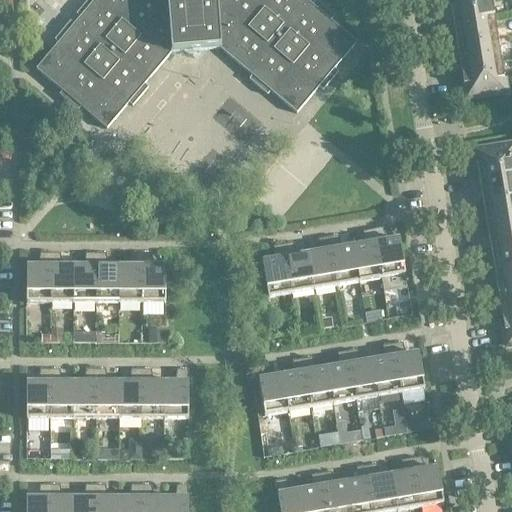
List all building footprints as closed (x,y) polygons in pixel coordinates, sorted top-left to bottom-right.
[(95,0),(94,0),(88,0),(76,16),(79,19),(73,26),(70,23),(54,41),(58,44),(36,70),(62,93),(59,96),(77,112),(80,108),(106,130),(128,104),(132,107),(147,89),(144,86),(171,54),(220,50),(252,77),(249,80),(267,96),(270,92),(297,114),(319,88),(322,91),(338,73),(334,70),(356,44),(330,22),(333,18),(315,3),(312,6),(305,0),(304,0),(95,0)] [(448,0),(452,25),(493,19),(489,0),(448,0)] [(497,41),(493,19),(452,25),(456,48),(497,41)] [(501,64),(497,41),(456,48),(460,70),(501,64)] [(506,94),(501,64),(460,70),(465,101),(506,94)] [(511,145),(474,152),(479,182),(511,176),(511,145)] [(511,199),(511,176),(479,182),(482,205),(511,199)] [(511,222),(511,199),(482,205),(486,227),(511,222)] [(511,245),(511,222),(486,227),(490,249),(511,245)] [(383,230),(373,232),(381,281),(404,277),(398,241),(387,243),(383,230)] [(381,281),(373,232),(363,233),(363,247),(352,249),(358,285),(381,281)] [(338,237),(328,239),(336,288),(358,285),(352,249),(342,251),(338,237)] [(336,288),(328,239),(318,241),(318,255),(307,257),(313,292),(336,288)] [(293,245),(283,247),(291,296),(313,292),(307,257),(297,258),(293,245)] [(511,268),(511,245),(490,249),(494,272),(511,268)] [(291,296),(283,247),(273,248),(273,262),(261,264),(267,300),(291,296)] [(37,269),(26,269),(26,305),(50,305),(50,255),(39,255),(37,269)] [(60,255),(50,255),(50,305),(72,305),(72,269),(62,269),(60,255)] [(83,269),(72,269),(72,305),(95,305),(95,255),(85,255),(83,269)] [(105,255),(95,255),(95,305),(118,305),(118,269),(107,269),(105,255)] [(129,269),(118,269),(118,305),(141,305),(141,255),(131,255),(129,269)] [(151,255),(141,255),(141,305),(165,305),(165,269),(153,269),(151,255)] [(511,292),(511,268),(494,272),(497,294),(511,292)] [(511,315),(511,292),(497,294),(501,317),(511,315)] [(379,312),(364,314),(366,324),(381,321),(379,312)] [(511,346),(511,315),(501,317),(506,347),(511,346)] [(164,329),(146,329),(146,344),(164,344),(164,329)] [(61,330),(50,330),(50,344),(61,344),(61,330)] [(94,334),(73,334),(73,344),(94,344),(94,334)] [(49,336),(40,336),(40,344),(49,344),(49,336)] [(402,344),(392,346),(400,395),(424,391),(418,356),(406,358),(402,344)] [(400,395),(392,346),(382,348),(382,362),(371,364),(377,399),(400,395)] [(357,352),(347,354),(355,403),(377,399),(371,364),(361,365),(357,352)] [(355,403),(347,354),(337,355),(337,369),(327,371),(332,407),(355,403)] [(312,359),(302,361),(310,410),(332,407),(327,371),(316,373),(312,359)] [(310,410),(302,361),(292,363),(292,377),(282,379),(287,414),(310,410)] [(267,367),(256,369),(264,418),(287,414),(282,379),(271,380),(267,367)] [(37,385),(26,385),(26,421),(49,421),(50,371),(39,371),(37,385)] [(60,371),(50,371),(49,421),(72,421),(72,385),(62,385),(60,371)] [(83,385),(72,385),(72,421),(95,421),(95,371),(85,371),(83,385)] [(105,371),(95,371),(95,421),(118,421),(118,385),(107,385),(105,371)] [(128,385),(118,385),(118,421),(141,421),(141,371),(131,371),(128,385)] [(151,371),(141,371),(141,421),(163,421),(164,385),(153,385),(151,371)] [(174,385),(164,385),(163,421),(187,421),(187,371),(176,371),(174,385)] [(405,425),(382,429),(384,438),(406,434),(405,425)] [(367,426),(359,428),(361,442),(369,440),(367,426)] [(323,439),(316,440),(317,450),(325,448),(323,439)] [(302,445),(294,446),(295,453),(303,452),(302,445)] [(284,446),(270,449),(271,457),(285,455),(284,446)] [(81,450),(72,450),(72,461),(81,461),(81,450)] [(109,450),(99,450),(99,461),(109,461),(109,450)] [(140,450),(127,450),(127,460),(140,460),(140,450)] [(187,450),(164,450),(164,460),(187,460),(187,450)] [(61,452),(60,461),(69,461),(69,452),(61,452)] [(421,459),(411,460),(419,510),(443,506),(437,470),(425,472),(421,459)] [(405,511),(419,510),(411,460),(401,462),(401,476),(391,478),(396,511),(405,511)] [(376,466),(366,468),(373,511),(396,511),(391,478),(380,480),(376,466)] [(373,511),(366,468),(356,470),(356,484),(346,486),(350,511),(373,511)] [(331,474),(321,475),(326,511),(350,511),(346,486),(335,487),(331,474)] [(326,511),(321,475),(311,477),(311,491),(301,493),(303,511),(326,511)] [(286,481),(275,483),(279,511),(303,511),(301,493),(290,495),(286,481)] [(37,501),(25,501),(25,511),(49,511),(49,487),(39,487),(37,501)] [(60,487),(49,487),(49,511),(72,511),(72,501),(62,501),(60,487)] [(83,501),(72,501),(72,511),(95,511),(95,487),(85,487),(83,501)] [(105,487),(95,487),(95,511),(117,511),(118,501),(107,501),(105,487)] [(128,501),(118,501),(117,511),(140,511),(141,487),(130,487),(128,501)] [(151,487),(141,487),(140,511),(163,511),(163,501),(153,501),(151,487)] [(174,501),(163,501),(163,511),(187,511),(187,487),(176,487),(174,501)]
